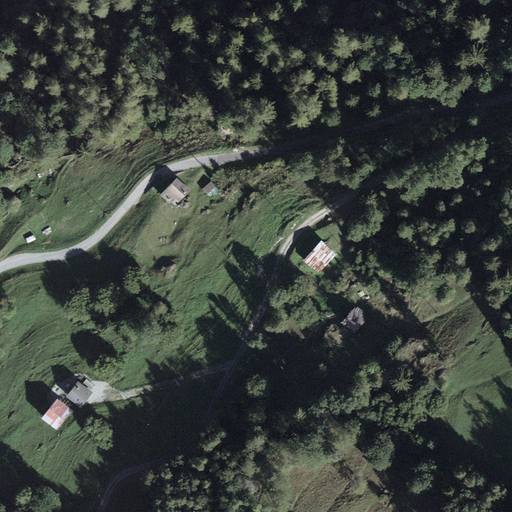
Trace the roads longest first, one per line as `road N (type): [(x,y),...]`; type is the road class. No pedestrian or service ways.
road 1 (track): [(511,114),(434,148),(301,226),(193,434),(166,456),(123,471),(100,511)]
road 2 (track): [(102,394),(230,368)]
